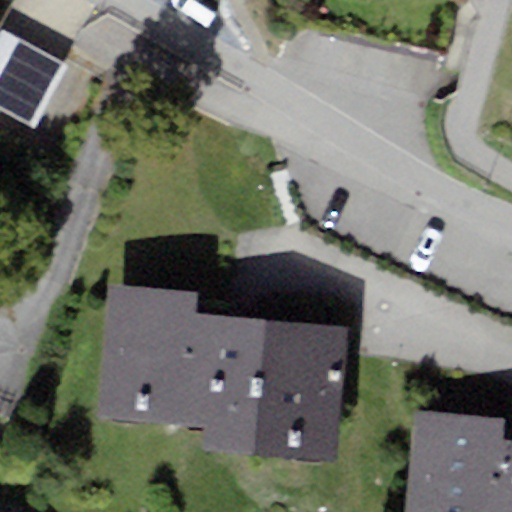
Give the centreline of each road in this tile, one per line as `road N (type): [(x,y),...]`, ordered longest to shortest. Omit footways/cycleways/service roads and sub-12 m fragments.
road 1 (residential): [(91,0),(461,204),(511,221)]
road 2 (unknown): [(511,352),(397,305),(302,246)]
